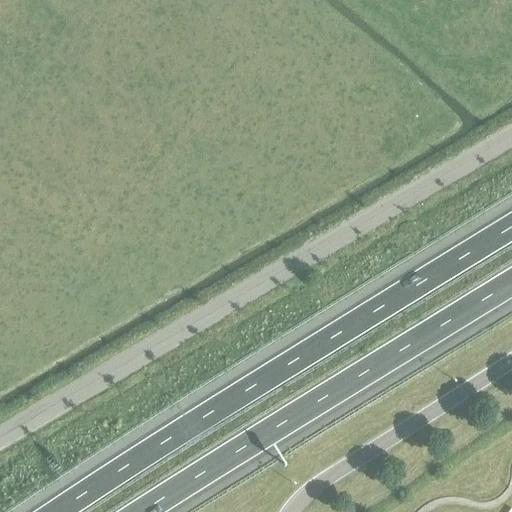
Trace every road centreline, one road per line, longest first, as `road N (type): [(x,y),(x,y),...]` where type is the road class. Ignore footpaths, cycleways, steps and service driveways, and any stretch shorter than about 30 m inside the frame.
road 1 (unclassified): [(511,134),(0,435)]
road 2 (motorway): [(511,227),(56,511)]
road 3 (motorway): [(141,511),(511,282)]
